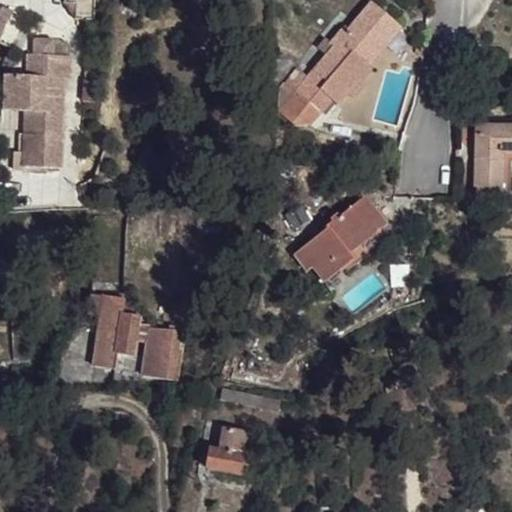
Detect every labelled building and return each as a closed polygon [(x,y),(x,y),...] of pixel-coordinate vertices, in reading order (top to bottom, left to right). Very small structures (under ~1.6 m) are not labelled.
[(96,0),(64,0),(64,4),(76,4),(76,17),(96,17),(96,0)] [(400,27),(369,0),(365,0),(363,3),(388,23),(368,50),(370,52),(359,65),(367,72),(400,27)] [(388,23),(363,3),(341,28),(329,45),(293,87),(317,107),(327,95),(333,99),(343,88),(350,92),(367,72),(359,65),(370,52),(368,50),(388,23)] [(2,7),(0,13),(0,35),(5,19),(9,21),(13,10),(2,7)] [(341,28),(337,25),(324,41),(329,45),(341,28)] [(34,54),(27,54),(25,74),(5,74),(4,112),(25,113),(22,170),(60,171),(62,138),(64,75),(63,54),(52,54),(53,40),(34,40),(34,54)] [(371,76),(367,72),(350,92),(343,88),(333,99),(342,107),(348,103),(371,76)] [(100,98),(101,75),(88,75),(87,98),(100,98)] [(511,119),(476,117),(477,126),(511,126),(511,119)] [(511,126),(477,126),(475,201),(480,202),(481,198),(506,199),(508,156),(511,156),(511,126)] [(511,156),(508,156),(506,199),(481,198),(480,202),(475,201),(474,205),(511,205),(511,156)] [(373,226),(356,195),(327,210),(325,207),(317,212),(318,215),(313,218),(314,221),(280,238),(291,258),(297,257),(306,270),(337,253),(336,248),(370,229),(373,226)] [(375,240),(370,229),(336,248),(337,253),(341,258),(375,240)] [(99,291),(88,290),(87,310),(98,311),(99,291)] [(122,291),(99,291),(98,311),(97,364),(120,364),(121,349),(136,349),(137,306),(121,306),(122,291)] [(177,326),(149,324),(147,374),(180,373),(182,347),(176,345),(177,326)] [(425,393),(418,382),(405,391),(412,403),(425,393)] [(405,391),(404,388),(380,404),(391,423),(416,408),(412,403),(405,391)] [(257,396),(219,389),(217,397),(256,404),(257,396)] [(260,435),(224,428),(218,452),(208,449),(204,466),(241,473),(246,458),(254,459),(260,435)]
